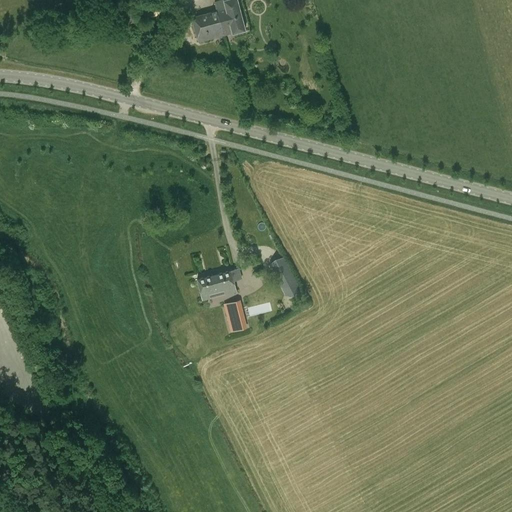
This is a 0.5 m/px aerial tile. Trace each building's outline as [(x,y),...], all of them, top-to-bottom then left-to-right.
[(130,9),(113,12),(115,25),(119,24),(120,26),(134,23),(133,20),(167,13),(164,0),(161,0),(130,7),(130,9)] [(237,0),(223,0),(215,2),(217,11),(221,26),(222,25),(225,35),(232,33),(245,30),(237,0)] [(216,11),(197,16),(196,12),(188,14),(189,18),(192,17),(198,43),(225,35),(222,25),(221,26),(217,11),(215,2),(214,2),(216,11)] [(134,34),(136,29),(129,25),(126,30),(134,34)] [(154,32),(141,26),(133,40),(146,46),(154,32)] [(299,289),(288,267),(275,273),(286,295),(299,289)] [(239,269),(231,271),(197,280),(203,301),(237,292),(234,280),(242,279),(239,269)] [(245,325),(239,301),(224,304),(229,326),(230,325),(231,328),(245,325)]
